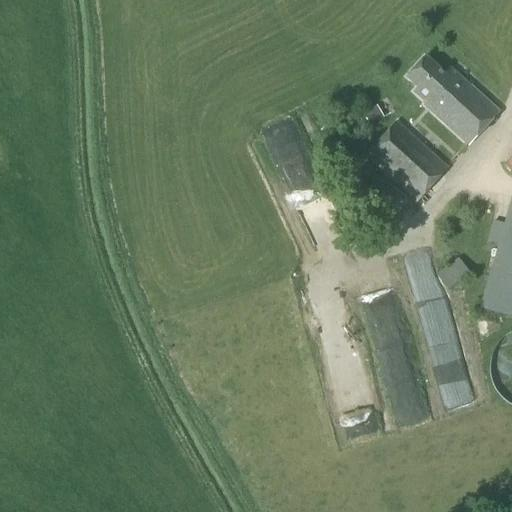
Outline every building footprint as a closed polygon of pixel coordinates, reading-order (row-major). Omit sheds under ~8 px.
[(447,77),(423,56),(404,78),(415,87),(410,92),(423,104),(421,106),(466,146),(497,111),(452,72),(447,77)] [(278,100),(274,78),(253,83),(257,104),(278,100)] [(415,204),(447,170),(395,123),(364,157),(415,204)] [(259,251),(275,247),(272,236),(283,234),(276,204),(249,211),(259,251)] [(447,291),(468,276),(457,259),(436,275),(439,280),(447,291)] [(466,398),(474,376),(450,367),(442,389),(466,398)]
